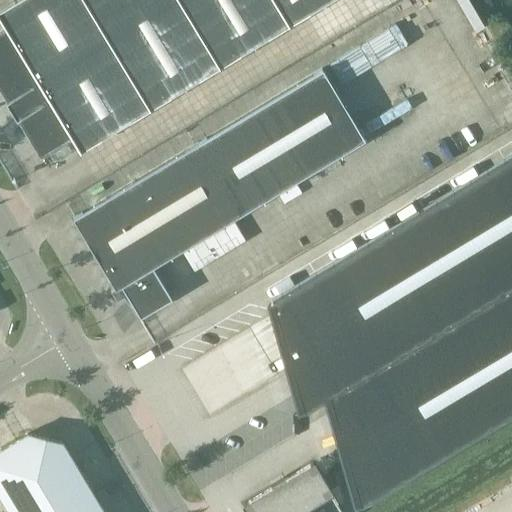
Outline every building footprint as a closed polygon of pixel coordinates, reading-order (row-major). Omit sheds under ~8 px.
[(79,151),(288,24),(328,0),(14,0),(0,9),(0,20),(5,30),(0,32),(0,84),(40,151),(68,134),(79,151)] [(337,82),(366,64),(354,45),(325,64),(337,82)] [(362,137),(321,70),(197,144),(74,218),(115,288),(110,291),(116,301),(127,295),(139,316),(170,297),(152,266),(151,265),(238,212),(362,137)] [(275,311),(275,312),(278,310),(307,358),(291,367),(291,368),(303,410),(322,398),(328,394),(347,463),(341,467),(321,478),(313,465),(314,465),(312,462),(309,463),(309,464),(246,502),(245,502),(242,503),(244,506),(245,506),(248,511),(342,511),(341,511),(327,489),(351,475),(359,504),(511,411),(511,154),(271,299),(275,310),(275,311)] [(24,433),(0,447),(0,496),(9,511),(103,511),(62,443),(24,433)] [(269,450),(205,487),(212,500),(276,463),(269,450)]
